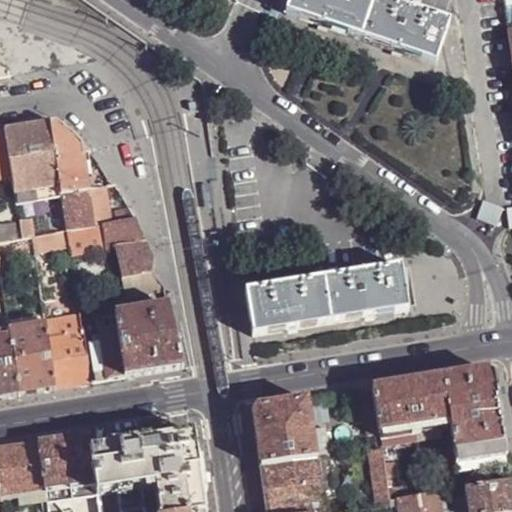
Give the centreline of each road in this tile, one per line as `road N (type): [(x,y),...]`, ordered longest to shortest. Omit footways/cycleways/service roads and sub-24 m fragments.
road 1 (residential): [(494,347),(480,273),(456,235),(122,0)]
road 2 (tertiary): [(208,394),(494,347)]
road 3 (residential): [(157,238),(139,201),(75,123),(49,105),(0,109)]
road 4 (tertiary): [(0,429),(208,394)]
